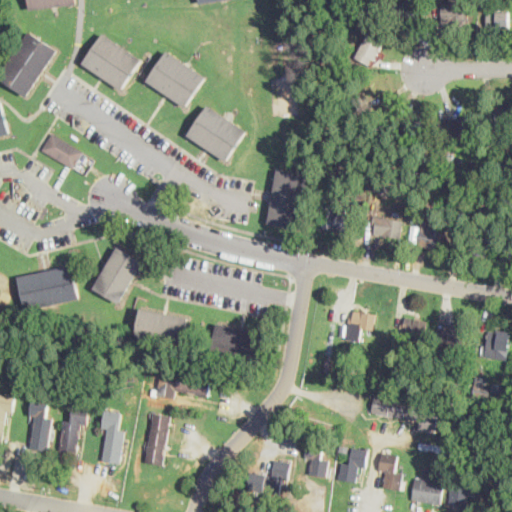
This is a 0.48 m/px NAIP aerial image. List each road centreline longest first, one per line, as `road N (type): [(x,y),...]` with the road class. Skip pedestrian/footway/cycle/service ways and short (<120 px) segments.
road 1 (residential): [(511,296),(237,245),(168,224),(117,197)]
road 2 (residential): [(309,261),(288,377),(208,479),(197,511)]
